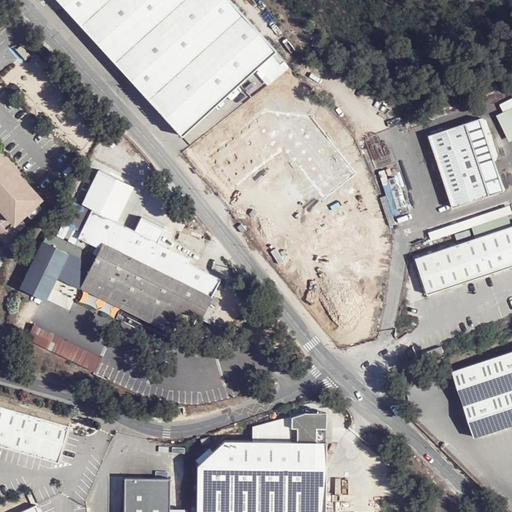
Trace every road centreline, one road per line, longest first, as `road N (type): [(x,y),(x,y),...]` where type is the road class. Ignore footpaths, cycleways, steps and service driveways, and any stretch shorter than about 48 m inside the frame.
road 1 (unclassified): [(20,0),(336,369)]
road 2 (unclassified): [(0,375),(167,432),(202,428),(336,369)]
road 3 (unclassified): [(336,369),(490,511)]
